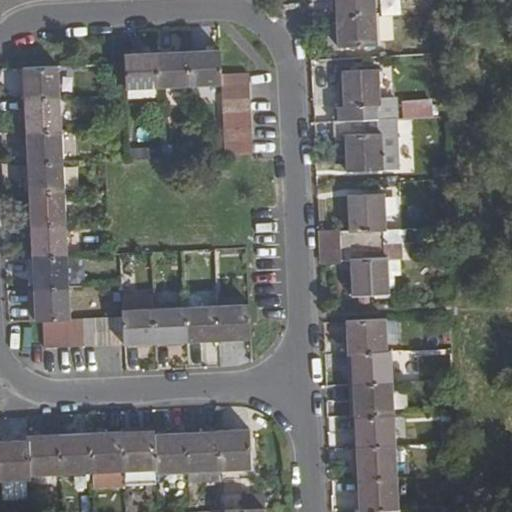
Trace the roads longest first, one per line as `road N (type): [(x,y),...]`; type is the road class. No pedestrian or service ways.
road 1 (residential): [(297,384),(280,51),(256,25),(223,11),(46,18),(0,35)]
road 2 (residential): [(39,397),(297,384)]
road 3 (residential): [(303,511),(297,384)]
